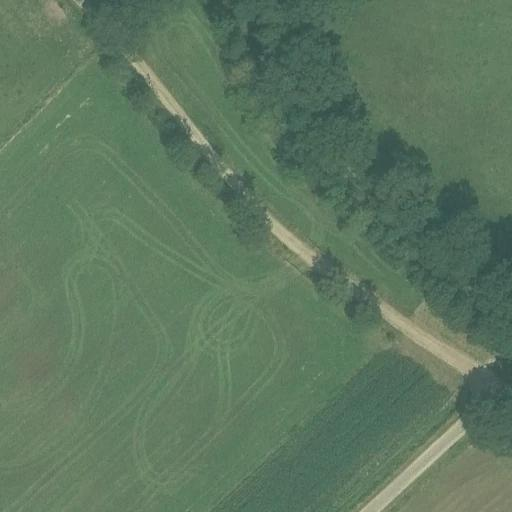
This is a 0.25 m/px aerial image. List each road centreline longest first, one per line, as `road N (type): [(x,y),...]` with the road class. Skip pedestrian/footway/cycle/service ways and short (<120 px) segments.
road 1 (track): [(82,0),(249,202),(313,258),(502,390)]
road 2 (unclassified): [(371,511),(502,390)]
